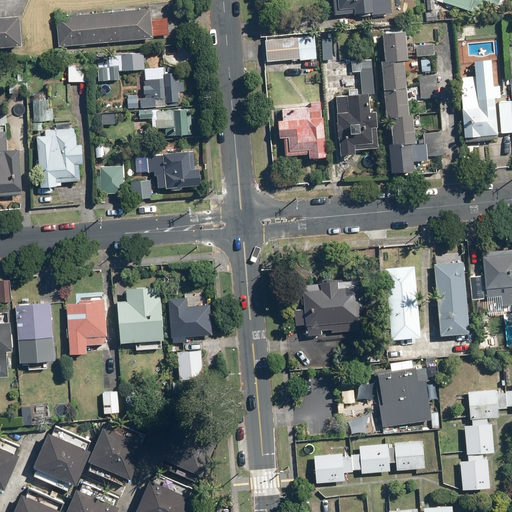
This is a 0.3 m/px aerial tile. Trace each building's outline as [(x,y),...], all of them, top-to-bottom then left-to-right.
[(338,0),(340,8),(356,7),(356,13),(371,12),(372,22),(387,21),(384,0),(338,0)] [(435,0),(478,13),(482,0),(483,0),(498,5),(499,0),(435,0)] [(149,7),(55,17),(58,47),(153,38),(152,35),(166,34),(165,18),(150,19),(149,7)] [(19,16),(0,17),(0,46),(22,45),(19,16)] [(387,61),(405,59),(410,59),(408,30),(384,32),(387,61)] [(314,35),(265,40),(266,61),(300,58),(300,59),(316,58),(314,35)] [(331,39),(322,39),(322,60),(332,59),(331,39)] [(434,43),(416,44),(417,56),(435,54),(434,43)] [(109,51),(99,51),(99,64),(109,64),(109,51)] [(139,52),(120,53),(121,71),(140,69),(139,52)] [(363,93),(336,95),(341,155),(357,153),(356,144),(374,142),(373,127),(379,127),(377,111),(371,112),(369,93),(374,93),(372,58),(351,60),(352,72),(362,71),(363,93)] [(385,89),(408,87),(405,59),(387,61),(382,61),(385,89)] [(432,59),(422,59),(423,71),(432,71),(432,59)] [(86,62),(67,62),(67,81),(87,81),(86,62)] [(177,101),(177,91),(183,91),(183,81),(176,81),(175,72),(162,72),(162,78),(143,79),(143,103),(141,103),(141,107),(154,107),(154,98),(164,97),(164,102),(177,101)] [(476,81),(460,83),(465,137),(498,134),(494,92),(493,92),(491,74),(475,76),(476,81)] [(436,75),(419,76),(420,94),(438,92),(436,75)] [(8,83),(8,93),(27,92),(27,82),(8,83)] [(385,89),(387,117),(392,116),(410,114),(408,87),(385,89)] [(47,99),(31,99),(32,130),(41,130),(41,121),(51,120),(51,108),(47,108),(47,99)] [(511,109),(511,105),(498,106),(500,132),(511,131),(511,109)] [(282,119),(278,120),(280,137),(289,137),(291,150),(309,148),(310,157),(328,156),(325,116),(321,116),(320,106),(281,109),(282,119)] [(163,127),(164,135),(191,134),(190,108),(155,109),(155,119),(152,119),(152,128),(163,127)] [(137,109),(138,118),(151,118),(151,109),(137,109)] [(394,144),(413,142),(417,142),(415,114),(410,114),(392,116),(394,144)] [(35,135),(40,186),(61,185),(60,181),(79,179),(78,162),(84,162),(82,145),(76,145),(75,132),(71,132),(70,127),(43,130),(44,135),(35,135)] [(441,128),(423,129),(425,156),(443,154),(441,128)] [(0,132),(0,192),(19,191),(16,150),(4,151),(3,132),(0,132)] [(394,144),(390,144),(392,172),(415,170),(413,142),(394,144)] [(187,151),(134,156),(135,172),(155,171),(156,188),(200,184),(199,167),(190,168),(187,151)] [(125,194),(125,161),(107,161),(107,167),(102,167),(102,193),(125,194)] [(149,179),(128,182),(129,198),(151,196),(149,179)] [(511,253),(482,257),(487,309),(511,306),(511,253)] [(435,264),(442,335),(471,332),(464,261),(435,264)] [(385,268),(393,340),(422,337),(415,265),(385,268)] [(45,273),(47,291),(59,290),(57,272),(45,273)] [(13,278),(0,277),(0,301),(12,302),(13,278)] [(301,283),(306,335),(367,329),(361,277),(301,283)] [(125,288),(126,300),(113,300),(117,347),(163,343),(160,285),(125,288)] [(186,296),(166,297),(170,343),(185,342),(185,336),(212,334),(209,303),(187,305),(186,296)] [(77,303),(66,303),(69,353),(87,352),(86,343),(106,342),(103,298),(76,299),(77,303)] [(50,302),(14,304),(17,351),(52,348),(50,302)] [(0,375),(8,375),(6,350),(13,349),(10,321),(0,321),(0,375)] [(200,348),(176,351),(178,379),(203,376),(200,348)] [(373,373),(382,428),(433,420),(427,377),(420,378),(417,366),(373,373)] [(468,391),(471,419),(500,417),(498,389),(468,391)] [(116,390),(100,391),(102,412),(118,411),(116,390)] [(151,401),(126,402),(126,415),(152,413),(152,405),(151,401)] [(217,439),(174,421),(160,456),(202,475),(217,439)] [(464,425),(467,455),(495,453),(493,423),(464,425)] [(146,443),(103,425),(89,460),(131,479),(146,443)] [(90,449),(47,431),(33,466),(75,485),(90,449)] [(394,442),(396,469),(426,467),(424,440),(394,442)] [(360,445),(362,473),(392,470),(389,443),(360,445)] [(20,453),(0,445),(0,486),(5,489),(20,453)] [(314,454),(316,483),(346,480),(344,452),(314,454)] [(461,460),(463,490),(491,487),(489,458),(461,460)] [(187,511),(193,497),(150,479),(136,511),(187,511)] [(116,511),(120,505),(76,487),(66,511),(116,511)] [(63,511),(65,509),(21,491),(12,511),(63,511)]
